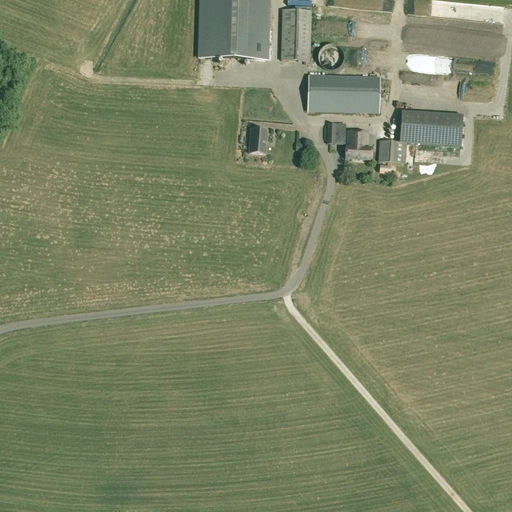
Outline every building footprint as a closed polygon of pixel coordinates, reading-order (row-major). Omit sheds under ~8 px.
[(271,0),(204,0),(202,59),(269,62),(271,0)] [(472,23),(507,27),(509,9),(474,5),(472,23)] [(310,63),(312,13),(284,12),(281,62),(310,63)] [(324,48),(322,51),(320,53),(319,55),(318,58),(318,61),(319,64),(320,67),(323,70),(325,71),(329,72),(332,72),(335,72),(338,70),(341,68),(343,65),(343,63),(344,60),(343,56),(342,53),(340,50),(338,48),(335,47),(333,47),(329,46),(327,47),(324,48)] [(379,81),(309,80),(308,111),(378,112),(379,81)] [(380,142),(379,163),(405,165),(406,144),(461,148),(463,118),(402,113),(400,144),(380,142)] [(345,146),(346,126),(328,125),(327,145),(345,146)] [(266,131),(250,130),(248,154),(265,155),(266,131)] [(346,161),(372,162),(372,150),(367,150),(368,133),(346,132),(346,161)] [(305,145),(297,144),(296,153),(304,153),(305,145)]
